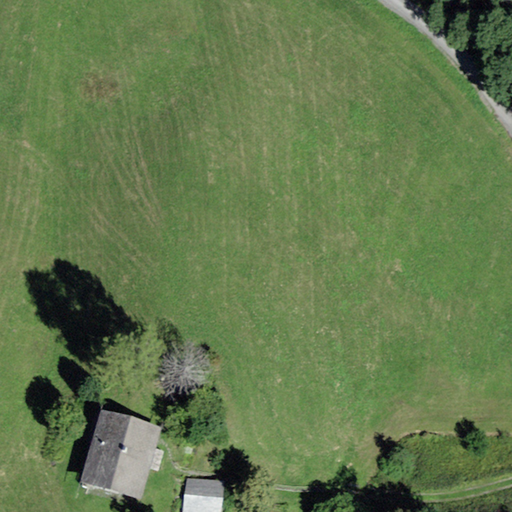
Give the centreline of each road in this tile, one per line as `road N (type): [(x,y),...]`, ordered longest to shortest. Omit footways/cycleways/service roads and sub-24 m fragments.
road 1 (track): [(276,497),(418,498),(511,481)]
road 2 (unclassified): [(511,114),(396,0)]
